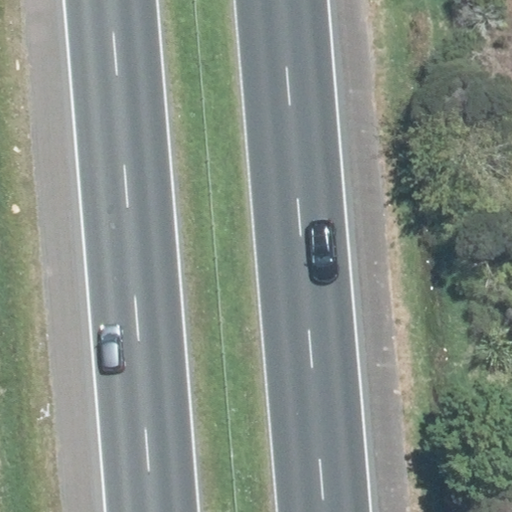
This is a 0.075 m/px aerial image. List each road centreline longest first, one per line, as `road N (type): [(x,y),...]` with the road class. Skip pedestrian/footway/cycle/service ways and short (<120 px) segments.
road 1 (motorway): [(275,0),(321,511)]
road 2 (motorway): [(151,511),(109,0)]
